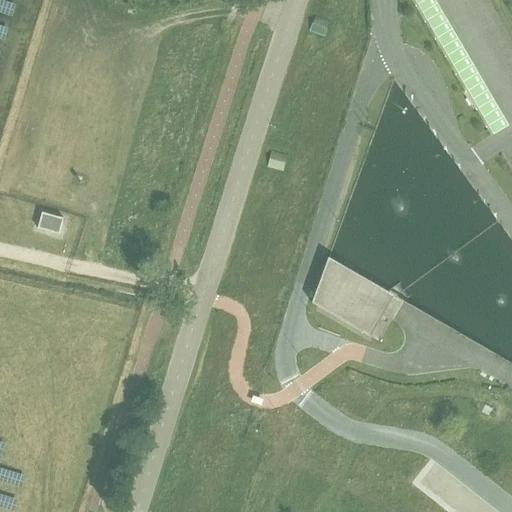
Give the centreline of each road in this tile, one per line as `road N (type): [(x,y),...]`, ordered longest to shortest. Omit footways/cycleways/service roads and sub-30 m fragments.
road 1 (unclassified): [(137,511),(297,0)]
road 2 (track): [(205,293),(0,250)]
